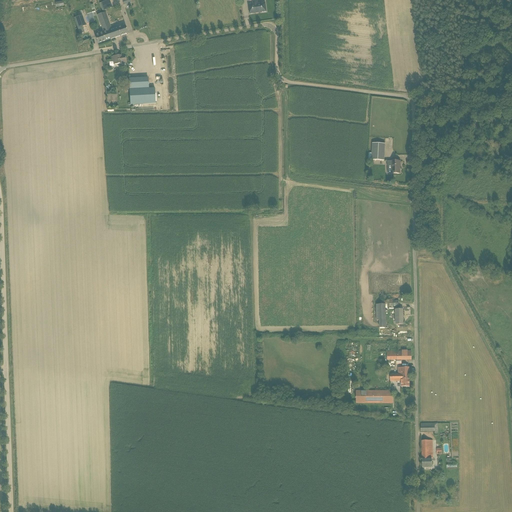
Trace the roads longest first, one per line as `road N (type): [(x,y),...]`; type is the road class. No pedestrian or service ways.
road 1 (unclassified): [(418,511),(412,99),(282,80),(276,32),(264,24),(0,69)]
road 2 (unclassified): [(11,511),(0,217)]
